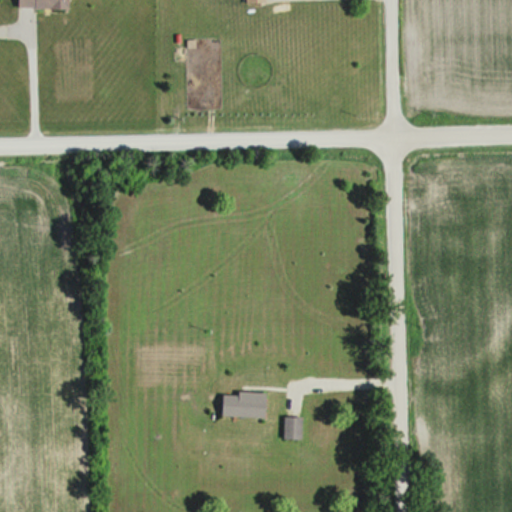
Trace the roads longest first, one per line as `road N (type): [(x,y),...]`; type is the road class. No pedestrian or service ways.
road 1 (residential): [(0,146),(511,132)]
road 2 (residential): [(402,511),(398,0)]
